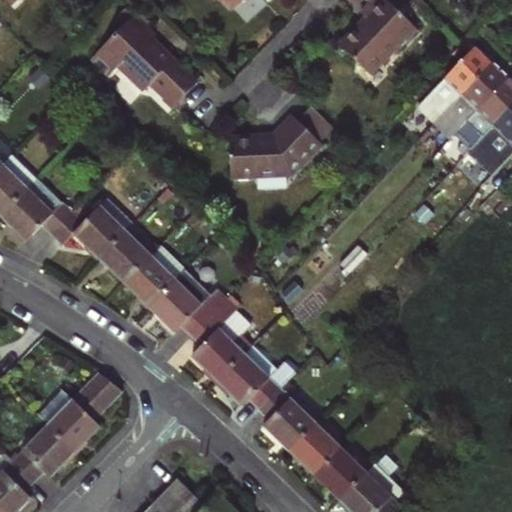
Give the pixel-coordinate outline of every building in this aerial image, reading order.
[(224,0),(233,8),(241,0),(224,0)] [(366,19),(341,46),(370,74),(393,50),(397,53),(418,30),(386,0),(372,0),(361,13),(366,19)] [(153,83),(167,96),(177,105),(197,84),(152,42),(157,37),(135,15),(91,60),(110,77),(120,66),(146,90),(153,83)] [(430,94),(446,110),(493,64),(476,47),(430,94)] [(454,137),(456,135),(509,79),(493,64),(446,110),(437,120),(454,137)] [(511,81),(509,79),(456,135),(464,142),(459,148),(466,156),(472,149),(511,107),(511,81)] [(173,109),(177,105),(167,96),(163,100),(173,109)] [(511,107),(472,149),(479,157),(493,144),(495,146),(482,160),(494,173),(511,155),(511,107)] [(258,136),(230,137),(232,178),(290,175),(320,145),(295,119),(274,140),(259,141),(258,136)] [(2,164),(0,166),(0,215),(0,216),(37,178),(13,154),(2,164)] [(72,213),(37,178),(0,216),(27,241),(44,224),(53,233),(72,213)] [(84,224),(72,213),(53,233),(64,244),(75,234),(100,258),(126,232),(134,223),(108,199),(84,224)] [(151,256),(126,232),(100,258),(125,282),(151,256)] [(325,244),(306,264),(318,275),(336,255),(325,244)] [(150,307),(185,271),(161,246),(151,256),(125,282),(150,307)] [(359,246),(334,272),(344,281),(368,255),(359,246)] [(211,296),(185,271),(150,307),(176,332),(182,326),(192,336),(229,298),(219,288),(211,296)] [(219,381),(253,346),(240,333),(249,324),(236,312),(239,308),(229,298),(192,336),(202,346),(192,356),(219,381)] [(251,400),(260,410),(281,389),(297,372),(287,362),(278,370),(253,346),(219,381),(244,406),(251,400)] [(96,420),(124,391),(101,372),(73,401),(63,391),(38,416),(48,426),(76,453),(102,427),(96,420)] [(290,450),(316,423),(281,389),(260,410),(270,419),(265,426),(290,450)] [(315,475),(342,448),(316,423),(290,450),(315,475)] [(51,478),(76,453),(48,426),(14,461),(35,482),(45,472),(51,478)] [(368,472),(342,448),(315,475),(341,500),(368,472)] [(26,492),(35,482),(14,461),(6,454),(0,459),(0,511),(18,511),(32,498),(26,492)] [(406,492),(376,463),(368,472),(397,501),(406,492)] [(397,501),(368,472),(341,500),(353,511),(399,511),(404,508),(397,501)] [(189,509),(199,499),(179,479),(169,490),(189,509)] [(186,511),(189,509),(169,490),(159,500),(171,511),(186,511)] [(201,511),(237,511),(219,495),(201,511)] [(171,511),(159,500),(148,511),(149,511),(171,511)]
